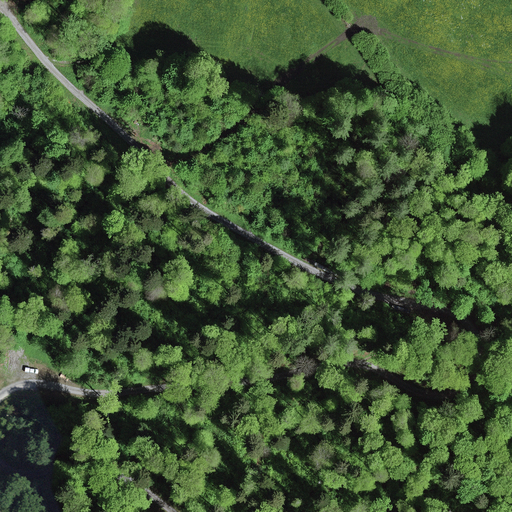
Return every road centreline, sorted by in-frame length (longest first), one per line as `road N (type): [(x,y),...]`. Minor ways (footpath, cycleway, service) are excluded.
road 1 (track): [(0,6),(58,76),(192,203),(335,281),(445,306),(474,329),(478,359)]
road 2 (track): [(478,359),(466,384),(448,395),(427,395),(360,363),(335,363),(253,380),(99,393),(31,381),(0,396)]
road 3 (track): [(0,461),(18,473),(74,465),(108,471),(170,511)]
